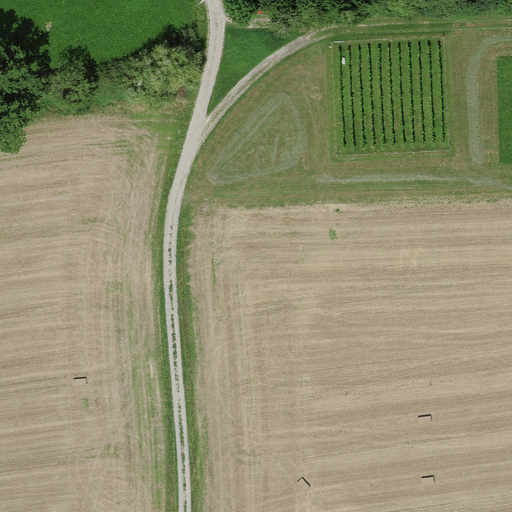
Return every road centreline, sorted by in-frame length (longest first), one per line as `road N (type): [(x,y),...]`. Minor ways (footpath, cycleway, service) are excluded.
road 1 (track): [(210,0),(216,49),(170,241),(185,511)]
road 2 (track): [(185,162),(270,64),(320,34),(511,19)]
road 3 (track): [(356,26),(247,21),(214,0)]
